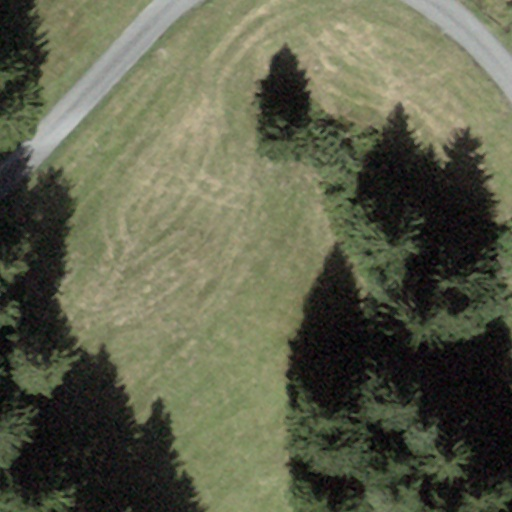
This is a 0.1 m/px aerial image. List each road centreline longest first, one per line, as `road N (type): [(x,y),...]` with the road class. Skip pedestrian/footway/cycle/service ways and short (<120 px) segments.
road 1 (unclassified): [(166,0),(0,164)]
road 2 (unclassified): [(511,94),(409,0)]
